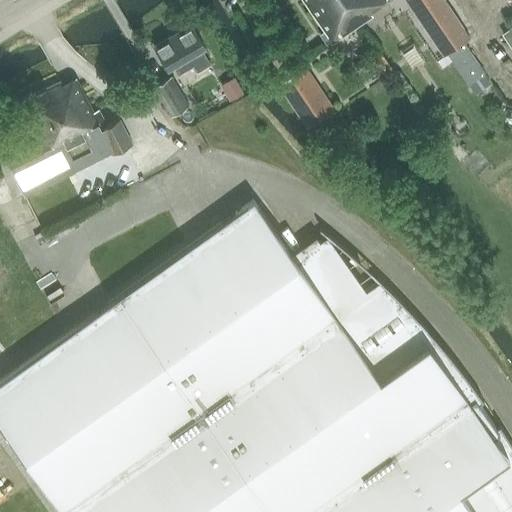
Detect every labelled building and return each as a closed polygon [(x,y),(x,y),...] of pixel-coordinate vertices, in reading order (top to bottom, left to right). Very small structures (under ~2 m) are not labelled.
[(333,42),(361,23),(345,0),(303,0),(325,31),(320,35),(326,44),(331,40),(333,42)] [(345,0),(361,23),(373,16),(370,11),(385,0),(345,0)] [(405,0),(437,46),(464,28),(444,0),(405,0)] [(511,22),(498,29),(511,52),(511,22)] [(197,72),(211,64),(202,49),(205,47),(192,25),(155,47),(168,69),(188,57),(197,72)] [(369,58),(381,73),(392,64),(380,50),(369,58)] [(308,127),(334,109),(305,65),(278,84),(308,127)] [(132,144),(120,119),(107,126),(99,110),(94,113),(77,78),(61,86),(59,82),(21,102),(40,140),(5,158),(24,195),(112,151),(113,154),(132,144)] [(154,89),(170,117),(188,107),(171,78),(154,89)] [(359,295),(320,239),(294,258),(253,200),(0,380),(0,424),(62,511),(511,511),(511,444),(506,436),(500,425),(495,428),(479,403),(483,400),(479,394),(462,372),(454,362),(447,352),(435,338),(422,323),(411,311),(398,297),(385,284),(380,280),(359,295)]
